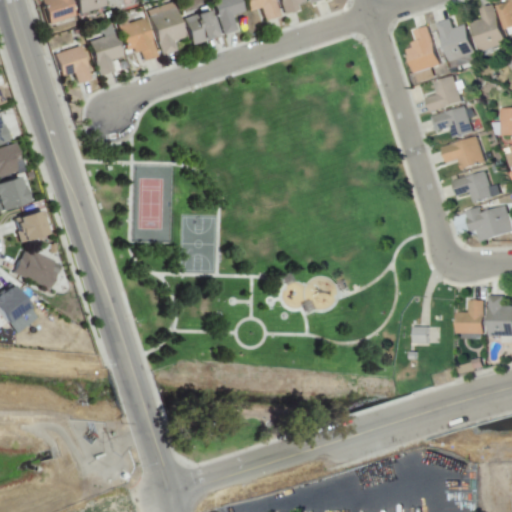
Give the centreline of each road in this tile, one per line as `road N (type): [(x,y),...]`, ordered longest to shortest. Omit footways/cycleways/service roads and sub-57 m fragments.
road 1 (tertiary): [(7,0),(124,369)]
road 2 (residential): [(108,116),(129,95),(419,0)]
road 3 (residential): [(365,0),(450,266)]
road 4 (residential): [(166,496),(315,447)]
road 5 (residential): [(378,427),(495,391)]
